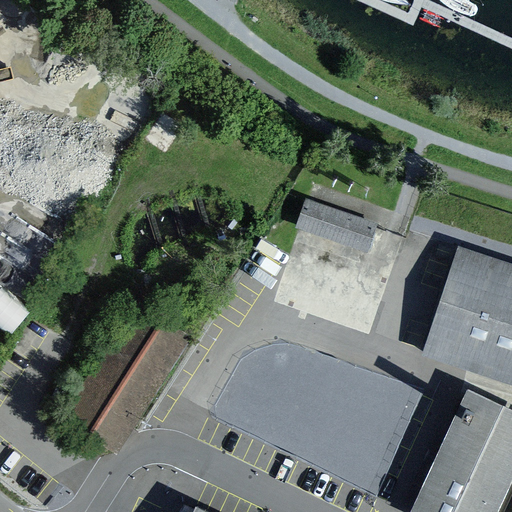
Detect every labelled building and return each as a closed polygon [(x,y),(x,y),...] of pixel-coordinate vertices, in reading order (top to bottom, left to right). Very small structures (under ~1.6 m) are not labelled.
[(376,228),(313,204),(304,227),(367,251),(376,228)] [(511,258),(461,241),(424,350),(511,379),(511,258)] [(0,322),(13,332),(33,305),(0,281),(0,322)] [(195,337),(138,299),(61,416),(119,454),(195,337)] [(244,325),(222,312),(164,408),(200,430),(258,334),(244,325)] [(438,398),(294,328),(241,436),(386,506),(438,398)] [(496,511),(511,479),(511,408),(469,388),(411,511),(496,511)]
